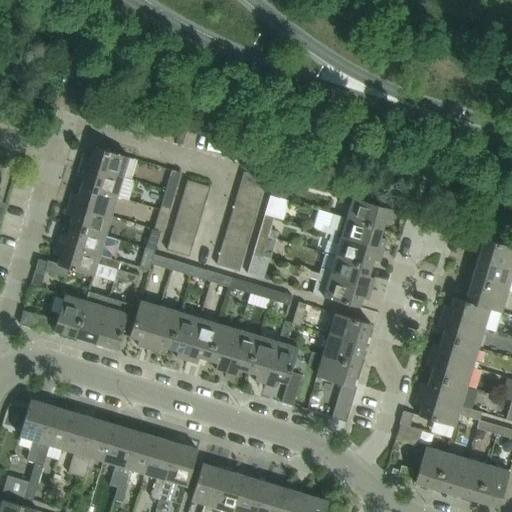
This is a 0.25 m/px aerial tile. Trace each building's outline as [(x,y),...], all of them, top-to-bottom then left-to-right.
[(122,177),(128,156),(92,146),(89,155),(83,153),(80,164),(122,177)] [(116,196),(122,177),(80,164),(77,175),(82,176),(80,185),(116,196)] [(175,192),(180,172),(171,169),(165,189),(175,192)] [(266,178),(243,171),(239,183),(262,190),(266,178)] [(279,197),(285,177),(275,174),(270,194),(279,197)] [(206,198),(209,186),(186,179),(183,191),(206,198)] [(259,202),(262,190),(239,183),(236,195),(259,202)] [(110,216),(116,196),(80,185),(77,194),(71,192),(68,203),(110,216)] [(169,212),(175,192),(165,189),(159,209),(169,212)] [(203,209),(206,198),(183,191),(180,203),(203,209)] [(281,219),(287,199),(279,197),(270,194),(264,214),(273,217),(281,219)] [(391,221),(395,210),(340,194),(338,201),(350,204),(346,217),(382,228),(385,219),(391,221)] [(256,213),(259,202),(236,195),(233,206),(256,213)] [(105,235),(110,216),(68,203),(65,214),(71,216),(68,224),(105,235)] [(199,221),(203,209),(180,203),(176,214),(199,221)] [(252,225),(256,213),(233,206),(229,218),(252,225)] [(163,231),(169,212),(159,209),(153,228),(160,230),(163,231)] [(380,237),(382,228),(346,217),(335,213),(331,228),(324,226),(322,231),(331,234),(383,249),(386,239),(380,237)] [(196,233),(199,221),(176,214),(173,226),(196,233)] [(268,236),(273,217),(264,214),(258,233),(268,236)] [(249,236),(252,225),(229,218),(226,229),(249,236)] [(99,255),(105,235),(68,224),(66,233),(60,231),(57,242),(99,255)] [(192,245),(196,233),(173,226),(169,238),(192,245)] [(154,250),(160,230),(153,228),(149,227),(143,246),(154,250)] [(245,247),(249,236),(226,229),(222,241),(245,247)] [(270,259),(275,239),(268,236),(258,233),(252,254),(262,256),(270,259)] [(379,260),(383,249),(331,234),(329,240),(339,243),(334,256),(371,267),(373,258),(379,260)] [(189,256),(192,245),(169,238),(166,249),(189,256)] [(511,269),(511,246),(483,238),(477,258),(511,269)] [(242,260),(245,247),(222,241),(219,253),(242,260)] [(93,275),(96,263),(99,255),(57,242),(53,253),(60,255),(57,263),(48,260),(47,261),(38,258),(34,271),(44,274),(45,271),(66,277),(69,268),(93,275)] [(150,263),(153,254),(154,250),(143,246),(137,266),(148,269),(150,263)] [(238,271),(242,260),(219,253),(215,264),(238,271)] [(169,269),(172,259),(153,254),(150,263),(169,269)] [(256,276),(262,256),(252,254),(246,273),(256,276)] [(117,269),(119,260),(99,255),(96,263),(117,269)] [(368,276),(371,267),(334,256),(330,271),(320,267),(318,273),(371,288),(374,278),(368,276)] [(507,290),(511,272),(511,269),(477,258),(471,279),(507,290)] [(189,275),(192,265),(172,259),(169,269),(189,275)] [(208,281),(211,271),(192,265),(189,275),(208,281)] [(139,275),(117,269),(115,277),(136,283),(139,275)] [(368,299),(371,288),(318,273),(308,270),(306,276),(316,279),(312,293),(359,307),(362,298),(368,299)] [(228,287),(231,277),(211,271),(208,281),(228,287)] [(248,292),(251,283),(231,277),(228,287),(248,292)] [(500,312),(507,290),(471,279),(465,300),(453,296),(453,297),(489,308),(500,312)] [(268,298),(271,289),(251,283),(248,292),(268,298)] [(291,295),(271,289),(268,298),(289,305),(291,295)] [(95,342),(109,297),(87,291),(84,300),(74,336),(95,342)] [(74,336),(84,300),(64,294),(57,319),(23,309),(19,323),(36,328),(37,325),(74,336)] [(116,349),(130,303),(109,297),(95,342),(116,349)] [(483,328),(489,308),(453,297),(450,306),(444,304),(441,316),(483,328)] [(146,348),(158,306),(139,301),(128,337),(138,340),(136,345),(146,348)] [(299,325),(305,304),(297,301),(291,323),(299,325)] [(167,348),(178,312),(158,306),(146,348),(158,351),(159,345),(167,348)] [(185,359),(197,318),(178,312),(167,348),(177,351),(175,357),(185,359)] [(370,323),(334,312),(328,334),(364,344),(370,323)] [(477,347),(483,328),(441,316),(438,326),(444,327),(441,336),(477,347)] [(206,359),(210,345),(217,324),(197,318),(185,359),(197,363),(198,357),(206,359)] [(285,344),(291,323),(283,320),(277,341),(285,344)] [(225,371),(232,345),(237,330),(217,324),(210,345),(206,359),(216,362),(214,368),(225,371)] [(246,371),(254,345),(257,335),(237,330),(232,345),(225,371),(236,375),(238,369),(246,371)] [(358,365),(364,345),(364,344),(328,334),(322,355),(358,365)] [(263,383),(274,345),(276,341),(257,335),(254,345),(246,371),(256,374),(254,380),(263,383)] [(471,367),(477,347),(441,336),(438,345),(432,343),(429,354),(471,367)] [(285,344),(277,341),(276,341),(274,345),(263,383),(275,387),(277,381),(286,383),(280,402),(292,405),(301,375),(290,371),(297,347),(285,344)] [(318,368),(322,355),(312,352),(308,365),(318,368)] [(465,387),(471,367),(429,354),(426,365),(432,367),(429,375),(465,387)] [(352,385),(358,365),(322,355),(318,368),(316,376),(341,383),(331,418),(345,422),(355,386),(352,385)] [(460,406),(465,387),(429,375),(427,384),(421,382),(417,393),(460,406)] [(457,414),(460,406),(417,393),(414,404),(420,406),(418,415),(454,426),(457,414)] [(34,463),(51,405),(29,399),(19,435),(32,439),(26,460),(34,463)] [(60,448),(71,411),(51,405),(34,463),(43,465),(49,444),(60,448)] [(479,420),(481,412),(460,406),(457,414),(478,420),(479,420)] [(75,475),(92,417),(71,411),(60,448),(73,452),(67,472),(75,475)] [(413,414),(402,411),(399,423),(395,438),(417,444),(422,429),(409,426),(413,414)] [(101,460),(112,423),(92,417),(75,475),(84,477),(90,457),(101,460)] [(496,434),(498,425),(479,420),(478,420),(475,428),(496,434)] [(116,487),(134,430),(112,423),(101,460),(115,464),(108,485),(116,487)] [(511,438),(511,429),(498,425),(496,434),(511,438)] [(143,473),(154,436),(134,430),(116,487),(113,499),(121,501),(130,469),(143,473)] [(159,500),(175,442),(154,436),(143,473),(156,476),(150,497),(159,500)] [(186,485),(197,449),(175,442),(159,500),(167,502),(173,481),(186,485)] [(434,488),(445,452),(424,446),(414,482),(434,488)] [(455,494),(465,458),(445,452),(434,488),(455,494)] [(476,500),(486,464),(465,458),(455,494),(476,500)] [(32,500),(37,484),(43,465),(34,463),(29,481),(24,498),(32,500)] [(208,511),(222,469),(201,463),(190,499),(203,503),(200,511),(208,511)] [(498,507),(508,471),(486,464),(476,500),(498,507)] [(401,465),(398,474),(410,478),(413,468),(401,465)] [(231,511),(243,475),(222,469),(208,511),(219,511),(220,508),(231,511)] [(2,491),(24,498),(29,481),(7,475),(2,491)] [(254,511),(264,481),(243,475),(231,511),(233,511),(254,511)] [(277,511),(285,488),(264,481),(254,511),(277,511)] [(300,511),(306,494),(285,488),(277,511),(300,511)] [(324,511),(328,500),(306,494),(300,511),(324,511)] [(0,511),(37,511),(38,510),(1,499),(0,503),(0,511)]
